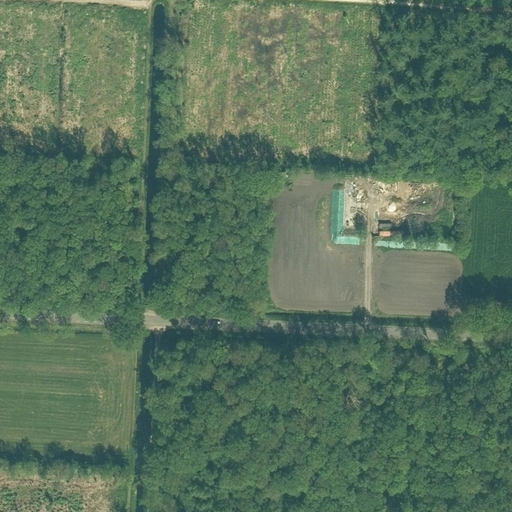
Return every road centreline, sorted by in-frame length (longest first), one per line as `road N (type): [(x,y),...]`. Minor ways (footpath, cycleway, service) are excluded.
road 1 (tertiary): [(511,337),(0,313)]
road 2 (track): [(171,0),(150,511)]
road 3 (track): [(343,0),(511,11)]
